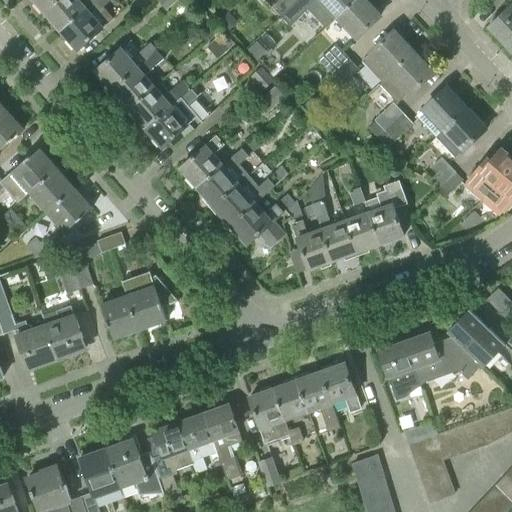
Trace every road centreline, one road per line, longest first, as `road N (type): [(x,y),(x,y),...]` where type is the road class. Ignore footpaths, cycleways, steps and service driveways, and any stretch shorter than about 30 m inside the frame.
road 1 (residential): [(274,321),(0,6)]
road 2 (residential): [(0,423),(274,321)]
road 3 (residential): [(274,321),(420,276),(511,232)]
